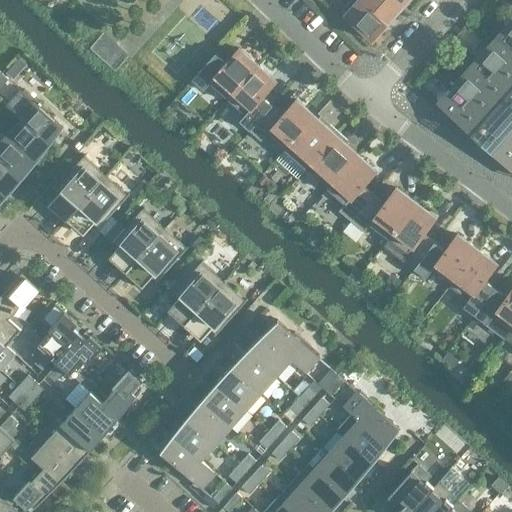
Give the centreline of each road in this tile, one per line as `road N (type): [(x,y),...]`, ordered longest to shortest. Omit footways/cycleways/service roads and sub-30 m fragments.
road 1 (residential): [(0,257),(15,240),(33,240),(167,351)]
road 2 (residential): [(511,211),(369,100)]
road 3 (residential): [(369,100),(262,0)]
road 4 (residential): [(456,0),(369,100)]
